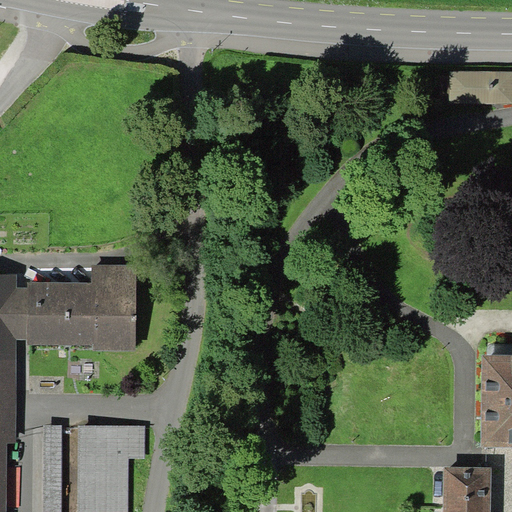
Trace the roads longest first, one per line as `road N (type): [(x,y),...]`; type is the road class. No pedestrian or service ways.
road 1 (residential): [(199,12),(188,92),(198,216),(183,369),(152,511)]
road 2 (primary): [(511,33),(199,12)]
